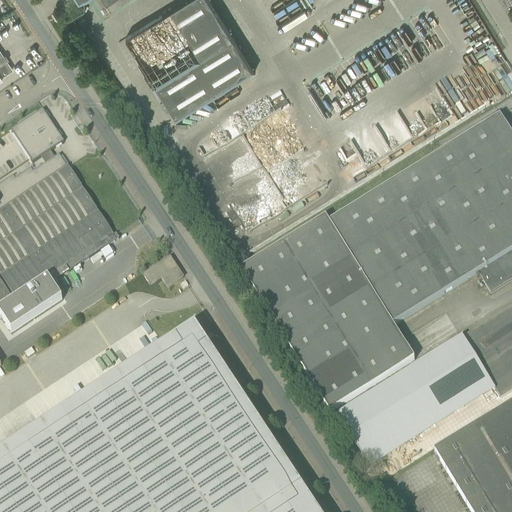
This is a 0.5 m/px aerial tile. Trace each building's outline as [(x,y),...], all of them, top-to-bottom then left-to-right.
[(186,0),(126,37),(150,76),(177,119),(256,70),(212,0),(186,0)] [(0,80),(1,79),(1,78),(13,70),(0,51),(0,80)] [(113,237),(81,189),(54,148),(56,147),(47,133),(45,134),(34,117),(13,131),(24,148),(36,166),(50,157),(52,161),(0,195),(0,328),(9,342),(63,306),(46,281),(52,277),(56,282),(116,242),(119,240),(116,235),(113,237)] [(511,138),(500,118),(329,224),(326,219),(241,272),(330,415),(415,362),(393,327),(478,274),(491,295),(511,281),(511,138)] [(172,286),(183,279),(170,259),(143,276),(149,286),(161,278),(168,289),(172,286)] [(501,400),(511,392),(511,308),(463,339),(497,393),(501,400)] [(266,511),(305,486),(199,325),(0,456),(0,511),(266,511)] [(463,339),(338,417),(372,471),(497,393),(463,339)] [(511,511),(511,405),(434,453),(470,511),(511,511)] [(322,511),(305,486),(266,511),(322,511)]
